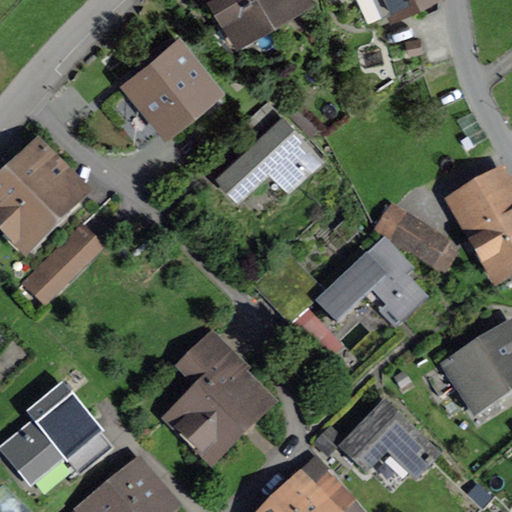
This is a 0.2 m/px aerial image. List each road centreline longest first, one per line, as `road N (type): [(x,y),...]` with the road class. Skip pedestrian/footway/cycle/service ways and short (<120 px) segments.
road 1 (residential): [(238,511),(299,453),(277,361),(259,324),(222,276),(15,99)]
road 2 (residential): [(511,140),(463,68),(453,0)]
road 3 (residential): [(15,99),(105,0)]
